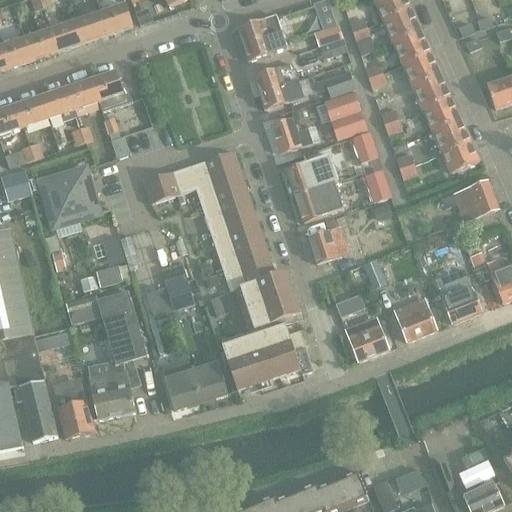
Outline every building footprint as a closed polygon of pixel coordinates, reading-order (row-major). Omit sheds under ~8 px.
[(43,12),(38,0),(35,0),(30,2),(35,15),(43,12)] [(48,0),(38,0),(43,12),(51,9),(48,0)] [(189,0),(164,0),(169,11),(190,2),(189,0)] [(408,0),(391,0),(376,6),(382,24),(413,12),(408,0)] [(511,0),(476,0),(481,14),(511,2),(511,0)] [(511,2),(481,14),(486,28),(511,17),(511,2)] [(328,3),(317,6),(325,31),(336,28),(328,3)] [(126,8),(100,17),(108,38),(133,30),(126,8)] [(413,12),(382,24),(388,41),(420,29),(413,12)] [(100,17),(75,25),(83,47),(108,38),(100,17)] [(511,17),(486,28),(491,42),(511,33),(511,17)] [(238,32),(244,49),(282,36),(277,20),(238,32)] [(360,20),(353,23),(357,33),(364,31),(360,20)] [(75,25),(50,34),(58,55),(83,47),(75,25)] [(420,29),(388,41),(394,57),(426,45),(420,29)] [(339,30),(315,38),(319,50),(343,42),(339,30)] [(364,31),(357,33),(361,44),(367,41),(364,31)] [(511,33),(491,42),(496,55),(511,49),(511,33)] [(50,34),(25,42),(33,64),(58,55),(50,34)] [(282,36),(244,49),(250,66),(288,53),(282,36)] [(25,42),(0,51),(8,72),(33,64),(25,42)] [(343,43),(320,51),(324,63),(347,55),(343,43)] [(426,45),(394,57),(401,74),(432,62),(426,45)] [(511,49),(496,55),(501,68),(511,64),(511,49)] [(372,53),(366,56),(369,67),(376,64),(372,53)] [(432,62),(401,74),(407,91),(438,79),(432,62)] [(376,64),(369,67),(373,77),(380,75),(376,64)] [(511,64),(501,68),(507,83),(511,81),(511,64)] [(255,81),(260,98),(298,85),(293,68),(255,81)] [(117,75),(91,84),(98,106),(102,116),(133,106),(128,92),(123,94),(117,75)] [(325,85),(330,101),(356,93),(350,76),(325,85)] [(438,79),(407,91),(413,106),(444,95),(438,79)] [(91,84),(66,92),(73,114),(98,106),(91,84)] [(298,85),(260,98),(266,114),(304,102),(298,85)] [(385,87),(378,90),(382,100),(389,97),(385,87)] [(66,92),(41,101),(48,122),(62,118),(64,125),(76,121),(73,114),(66,92)] [(326,108),(317,111),(322,127),(331,124),(332,126),(362,115),(355,95),(325,105),(326,108)] [(444,95),(413,106),(419,124),(451,112),(444,95)] [(389,97),(382,100),(386,110),(392,108),(389,97)] [(41,101),(16,109),(23,131),(48,122),(41,101)] [(0,138),(23,131),(16,109),(0,114),(0,138)] [(302,111),(292,115),(294,123),(305,120),(302,111)] [(451,112),(419,124),(425,141),(457,129),(451,112)] [(398,119),(391,122),(394,133),(401,130),(398,119)] [(113,122),(105,125),(110,138),(118,135),(113,122)] [(292,122),(271,129),(281,158),(313,148),(308,132),(297,136),(292,122)] [(362,124),(344,130),(348,142),(366,135),(362,124)] [(457,129),(425,141),(431,158),(463,145),(457,129)] [(88,130),(80,133),(84,146),(93,144),(88,130)] [(401,130),(394,133),(398,143),(405,141),(401,130)] [(84,146),(80,133),(71,136),(76,149),(84,146)] [(361,167),(368,165),(378,159),(370,137),(353,143),(361,167)] [(124,140),(112,144),(119,163),(130,159),(124,140)] [(463,145),(431,158),(438,175),(470,163),(463,145)] [(38,147),(30,150),(35,163),(43,160),(38,147)] [(35,163),(30,150),(22,153),(26,166),(35,163)] [(410,154),(403,156),(407,167),(413,164),(410,154)] [(235,156),(189,171),(197,192),(242,177),(235,156)] [(285,173),(294,200),(315,193),(335,186),(339,185),(330,159),(307,167),(307,166),(285,173)] [(413,164),(407,167),(410,177),(417,175),(413,164)] [(86,171),(40,185),(54,231),(100,217),(86,171)] [(197,193),(197,192),(189,171),(144,186),(152,208),(196,193),(197,193)] [(25,173),(1,181),(9,205),(33,197),(25,173)] [(197,193),(196,193),(203,213),(249,198),(242,177),(197,192),(197,193)] [(383,177),(373,178),(366,180),(374,206),(391,201),(384,177),(383,177)] [(499,213),(488,185),(441,203),(445,213),(458,208),(465,226),(499,213)] [(315,193),(294,200),(303,227),(344,213),(335,186),(315,193)] [(249,198),(203,213),(210,233),(255,218),(249,198)] [(388,206),(377,210),(381,222),(393,218),(388,206)] [(255,218),(210,233),(217,254),(262,239),(255,218)] [(339,231),(336,223),(326,226),(329,235),(309,241),(318,268),(350,258),(341,230),(339,231)] [(0,389),(9,387),(10,392),(45,383),(38,356),(11,235),(0,237),(0,389)] [(262,239),(217,254),(224,274),(269,259),(262,239)] [(62,253),(54,255),(58,271),(66,269),(62,253)] [(269,259),(224,274),(231,296),(241,292),(241,291),(276,280),(276,278),(269,259)] [(451,262),(424,273),(434,298),(441,296),(454,328),(483,316),(470,285),(461,288),(451,262)] [(386,287),(377,263),(365,268),(374,291),(386,287)] [(511,304),(511,271),(502,275),(498,263),(475,272),(479,284),(492,279),(503,308),(511,304)] [(210,264),(200,267),(204,278),(214,275),(210,264)] [(118,268),(97,274),(102,290),(122,284),(118,268)] [(241,291),(241,292),(248,312),(293,296),(286,275),(276,278),(276,280),(241,291)] [(215,278),(205,281),(207,288),(218,285),(215,278)] [(188,284),(167,291),(174,314),(195,308),(188,284)] [(174,314),(167,291),(147,297),(154,320),(174,314)] [(116,370),(125,367),(148,361),(129,296),(98,305),(116,370)] [(293,296),(248,312),(255,333),(301,318),(293,296)] [(360,298),(336,308),(341,321),(366,312),(360,298)] [(395,314),(408,346),(437,334),(425,302),(395,314)] [(70,318),(89,312),(86,303),(67,309),(70,318)] [(223,308),(214,311),(217,320),(226,317),(223,308)] [(377,321),(346,333),(359,366),(389,354),(377,321)] [(286,328),(265,335),(280,381),(301,374),(302,374),(290,338),(286,328)] [(301,334),(290,338),(302,374),(301,374),(303,378),(314,375),(301,334)] [(265,335),(244,342),(260,388),(280,381),(265,335)] [(66,337),(53,340),(56,351),(69,348),(66,337)] [(244,342),(223,349),(238,395),(260,388),(244,342)] [(189,361),(163,369),(167,382),(166,382),(176,414),(228,398),(221,375),(220,376),(218,366),(193,374),(189,361)] [(127,374),(126,374),(90,381),(99,424),(135,416),(127,374)] [(23,404),(33,446),(58,440),(45,384),(14,391),(17,405),(23,404)] [(60,411),(68,442),(94,435),(86,404),(79,406),(75,392),(65,394),(69,409),(60,411)] [(0,454),(24,450),(12,398),(0,400),(0,454)] [(447,467),(434,472),(443,497),(457,491),(447,467)] [(419,473),(408,478),(414,494),(426,490),(419,473)] [(357,474),(336,483),(348,511),(350,511),(370,504),(357,474)] [(348,511),(336,483),(318,491),(316,492),(324,511),(348,511)] [(373,490),(377,500),(382,511),(395,511),(398,511),(387,484),(373,490)] [(316,487),(295,495),(301,511),(324,511),(316,492),(318,491),(316,487)] [(498,511),(504,510),(494,488),(469,499),(468,495),(463,497),(461,492),(448,498),(454,511),(498,511)] [(301,511),(295,495),(276,503),(275,504),(278,511),(301,511)] [(274,499),(253,507),(254,511),(278,511),(275,504),(276,503),(274,499)]
